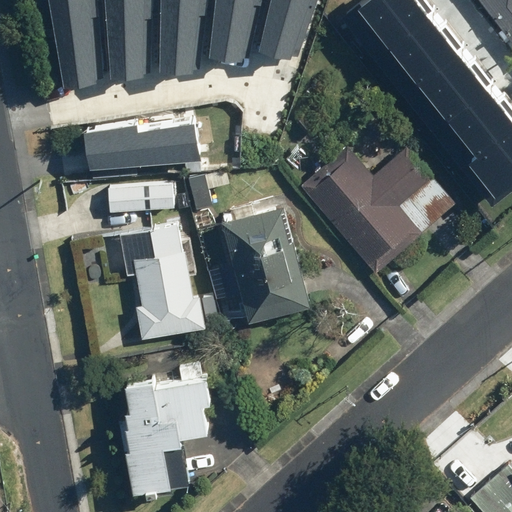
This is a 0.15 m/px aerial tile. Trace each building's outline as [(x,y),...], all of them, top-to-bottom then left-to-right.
[(99,0),(55,0),(68,75),(105,64),(99,0)] [(152,0),(110,0),(114,62),(152,60),(152,0)] [(207,0),(165,0),(164,55),(201,56),(207,0)] [(257,0),(216,0),(212,41),(249,45),(257,0)] [(311,0),(269,0),(261,36),(297,43),(311,0)] [(468,166),(495,201),(511,187),(511,121),(415,0),(384,0),(366,14),(479,157),(468,166)] [(511,0),(480,0),(511,36),(511,0)] [(195,107),(89,116),(94,156),(207,144),(195,107)] [(299,182),(376,269),(455,199),(403,140),(371,169),(346,141),(299,182)] [(186,169),(194,207),(214,203),(206,165),(186,169)] [(171,178),(109,182),(110,207),(172,204),(171,178)] [(232,210),(250,315),(308,305),(290,200),(232,210)] [(135,252),(149,333),(201,324),(183,219),(149,225),(153,249),(135,252)] [(157,371),(128,376),(134,420),(130,421),(139,484),(193,476),(186,426),(219,421),(212,373),(159,381),(157,371)]
